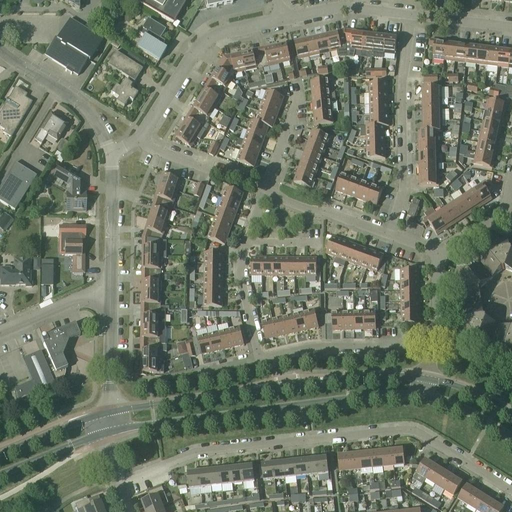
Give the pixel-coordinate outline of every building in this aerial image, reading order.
[(0,0),(0,2),(3,0),(31,0),(32,1),(33,2),(34,3),(35,3),(36,4),(37,4),(38,4),(39,4),(40,4),(41,3),(42,2),(43,1),(46,3),(50,0),(53,0),(55,1),(55,0),(59,0),(79,11),(79,0),(0,0)] [(146,0),(162,9),(167,0),(146,0)] [(204,0),(207,10),(232,4),(231,0),(204,0)] [(45,56),(66,70),(78,77),(88,61),(89,62),(103,41),(70,20),(57,41),(55,40),(45,56)] [(148,20),(142,30),(139,35),(144,38),(137,48),(159,62),(166,50),(162,48),(164,44),(160,40),(165,31),(148,20)] [(347,56),(345,30),(327,35),(331,53),(337,52),(338,58),(347,58),(347,56)] [(362,52),(365,33),(345,30),(347,56),(354,57),(356,51),(362,52)] [(373,53),(375,34),(365,33),(362,52),(373,53)] [(373,53),(384,55),(386,35),(375,34),(373,53)] [(331,53),(327,35),(316,37),(320,56),(331,53)] [(386,35),(384,55),(395,56),(397,37),(386,35)] [(320,56),(316,37),(305,39),(310,58),(320,56)] [(310,58),(305,39),(294,42),(298,61),(310,58)] [(444,61),(447,42),(431,40),(430,47),(435,48),(433,60),(444,61)] [(455,63),(457,44),(447,42),(444,61),(455,63)] [(287,43),(275,46),(280,65),(291,62),(287,43)] [(466,64),(468,45),(457,44),(455,63),(466,64)] [(477,65),(479,46),(468,45),(466,64),(477,65)] [(280,65),(275,46),(264,48),(266,55),(260,56),(263,68),(268,67),(280,65)] [(487,67),(490,47),(479,46),(477,65),(487,67)] [(490,47),(487,67),(487,73),(497,74),(498,68),(500,49),(490,47)] [(509,69),(511,50),(500,49),(498,68),(509,69)] [(263,68),(260,56),(254,57),(253,51),(242,53),(246,72),(257,70),(263,68)] [(115,52),(107,65),(127,78),(125,82),(124,81),(119,89),(116,87),(110,94),(118,99),(116,103),(124,108),(129,100),(132,103),(137,95),(130,90),(132,86),(128,83),(130,80),(134,83),(143,70),(115,52)] [(246,72),(242,53),(224,57),(222,60),(230,72),(232,69),(233,68),(235,75),(246,72)] [(224,94),(227,89),(233,79),(228,76),(227,76),(217,70),(210,79),(216,83),(213,88),(224,94)] [(312,93),(330,92),(329,81),(311,82),(312,93)] [(370,95),(388,95),(388,84),(369,84),(370,95)] [(0,113),(0,128),(4,131),(3,133),(11,138),(32,103),(25,98),(27,95),(15,88),(7,101),(10,103),(8,105),(6,104),(0,113)] [(224,94),(213,88),(210,93),(204,89),(198,99),(215,109),(221,99),(224,94)] [(422,100),(442,100),(441,88),(422,89),(422,100)] [(263,103),(280,109),(284,98),(267,92),(263,103)] [(313,104),(331,102),(330,92),(312,93),(313,104)] [(388,95),(370,95),(370,106),(388,106),(388,95)] [(215,109),(198,99),(193,109),(198,112),(195,117),(206,124),(209,119),(215,109)] [(423,111),(442,111),(442,100),(422,100),(423,111)] [(486,112),(504,116),(507,105),(488,101),(486,112)] [(314,115),(332,113),(331,102),(313,104),(314,115)] [(259,113),(277,119),(280,109),(263,103),(259,113)] [(388,106),(370,106),(370,117),(389,116),(388,106)] [(423,122),(442,121),(442,111),(423,111),(423,122)] [(483,123),(502,127),(504,116),(486,112),(483,123)] [(252,121),(269,128),(273,129),(277,119),(259,113),(256,123),(252,121)] [(314,115),(315,126),(333,124),(332,113),(314,115)] [(34,140),(42,145),(47,136),(57,142),(66,128),(67,128),(69,125),(61,119),(60,120),(55,117),(54,119),(50,116),(40,131),(34,140)] [(366,128),(389,127),(389,116),(370,117),(370,127),(366,127),(366,128)] [(206,124),(195,117),(192,122),(186,119),(181,129),(197,139),(203,129),(206,124)] [(248,132),(265,138),(269,128),(252,121),(248,132)] [(418,133),(442,132),(442,121),(423,122),(423,132),(418,132),(418,133)] [(481,133),(500,137),(502,127),(483,123),(481,133)] [(366,138),(385,138),(385,128),(389,127),(366,128),(366,138)] [(197,139),(181,129),(175,138),(191,148),(197,139)] [(244,142),(262,148),(265,138),(248,132),(244,142)] [(309,142),(326,148),(330,138),(312,132),(309,142)] [(419,144),(438,143),(438,133),(442,133),(442,132),(418,133),(419,144)] [(478,144),(497,148),(500,137),(481,133),(478,144)] [(367,149),(385,149),(385,138),(366,138),(367,149)] [(56,151),(62,154),(68,144),(63,140),(56,151)] [(241,152),(258,158),(262,148),(244,142),(241,152)] [(305,152),(322,159),(326,148),(309,142),(305,152)] [(208,155),(214,157),(219,145),(214,143),(208,155)] [(419,144),(419,154),(438,154),(438,143),(419,144)] [(476,154),(495,159),(497,148),(478,144),(476,154)] [(385,160),(385,149),(367,149),(367,160),(385,160)] [(258,158),(241,152),(237,162),(254,169),(258,158)] [(301,162),(319,169),(322,159),(305,152),(301,162)] [(467,152),(460,152),(459,163),(463,163),(464,157),(467,157),(467,152)] [(438,154),(419,154),(419,165),(438,165),(438,154)] [(476,154),(474,165),(492,170),(495,159),(476,154)] [(298,172),(315,179),(319,169),(301,162),(298,172)] [(15,164),(0,187),(0,202),(15,211),(36,177),(15,164)] [(438,165),(419,165),(419,176),(439,175),(438,165)] [(54,176),(67,184),(67,194),(66,212),(85,212),(86,194),(84,194),(84,180),(60,166),(54,176)] [(298,172),(294,183),(311,189),(315,179),(298,172)] [(449,175),(454,180),(458,177),(455,174),(453,172),(449,175)] [(336,192),(346,196),(352,179),(342,175),(336,192)] [(439,175),(419,176),(420,187),(439,187),(439,175)] [(449,175),(446,179),(451,184),(454,180),(449,175)] [(177,193),(181,182),(162,176),(159,187),(177,193)] [(352,179),(346,196),(356,200),(363,182),(352,179)] [(454,185),(459,190),(462,186),(457,181),(454,185)] [(363,182),(356,200),(366,203),(373,186),(363,182)] [(473,190),(484,206),(492,200),(486,190),(490,187),(486,182),(473,190)] [(200,199),(204,186),(198,184),(194,197),(200,199)] [(454,185),(451,188),(456,193),(459,190),(454,185)] [(373,186),(366,203),(377,207),(383,190),(373,186)] [(177,193),(159,187),(156,198),(162,200),(160,205),(172,209),(174,203),(177,193)] [(223,199),(240,205),(244,195),(226,188),(223,199)] [(463,196),(474,212),(484,206),(473,190),(463,196)] [(454,202),(465,218),(474,212),(463,196),(454,202)] [(219,209),(236,215),(240,205),(223,199),(219,209)] [(445,208),(456,224),(465,218),(454,202),(445,208)] [(172,209),(160,205),(159,209),(153,207),(149,220),(167,225),(170,215),(172,209)] [(412,205),(408,217),(414,219),(419,207),(412,205)] [(445,208),(436,214),(447,230),(456,224),(445,208)] [(215,219),(232,225),(236,215),(219,209),(215,219)] [(4,213),(0,217),(0,229),(4,233),(14,221),(4,213)] [(447,230),(436,214),(423,223),(426,229),(430,226),(437,236),(447,230)] [(211,229),(229,236),(232,225),(215,219),(211,229)] [(167,225),(149,220),(146,229),(152,230),(149,240),(162,242),(163,236),(164,236),(167,225)] [(65,257),(73,257),(73,274),(85,274),(85,256),(82,256),(82,237),(85,237),(85,227),(68,227),(68,242),(65,242),(65,257)] [(229,236),(211,229),(208,240),(225,246),(229,236)] [(336,259),(343,241),(332,238),(326,255),(336,259)] [(162,242),(149,240),(149,247),(142,247),(142,259),(162,259),(162,248),(162,246),(167,245),(167,243),(166,242),(162,242)] [(343,241),(336,259),(347,262),(353,245),(343,241)] [(511,253),(510,251),(508,242),(490,245),(491,254),(490,254),(490,255),(490,256),(468,274),(466,275),(458,271),(451,289),(459,292),(459,293),(460,294),(461,294),(463,308),(482,305),(479,291),(480,289),(502,271),(505,270),(511,273),(511,253)] [(353,245),(347,262),(357,266),(363,249),(353,245)] [(363,249),(357,266),(367,270),(373,252),(363,249)] [(384,256),(373,252),(367,270),(377,274),(384,256)] [(205,265),(223,265),(223,254),(205,254),(205,265)] [(162,259),(142,259),(142,270),(149,270),(149,276),(161,276),(161,270),(162,259)] [(251,277),(262,277),(263,259),(252,259),(251,277)] [(263,259),(262,277),(273,277),(273,259),(263,259)] [(273,259),(273,277),(284,278),(284,259),(273,259)] [(284,259),(284,278),(295,278),(295,259),(284,259)] [(295,259),(295,278),(306,278),(306,259),(295,259)] [(306,259),(306,278),(317,278),(317,259),(306,259)] [(204,275),(223,276),(223,265),(205,265),(204,275)] [(53,288),(53,268),(41,267),(41,287),(53,288)] [(1,269),(0,287),(9,287),(9,286),(25,286),(25,288),(32,288),(32,284),(30,284),(30,270),(9,270),(9,269),(1,269)] [(400,271),(401,282),(419,282),(419,271),(400,271)] [(204,286),(223,287),(223,276),(204,275),(204,286)] [(161,276),(149,276),(148,282),(142,282),(142,293),(161,294),(161,282),(161,276)] [(419,282),(401,282),(401,293),(419,293),(419,282)] [(222,297),(223,287),(204,286),(204,297),(222,297)] [(161,294),(142,293),(142,304),(148,304),(148,311),(161,311),(161,310),(166,310),(166,307),(161,307),(161,305),(161,294)] [(419,293),(401,293),(401,304),(420,304),(419,293)] [(222,297),(204,297),(204,310),(209,310),(209,308),(222,308),(222,297)] [(420,304),(401,304),(401,315),(420,314),(420,304)] [(486,321),(484,319),(482,305),(463,308),(466,322),(465,322),(464,324),(465,324),(458,330),(470,344),(477,339),(479,338),(490,343),(505,348),(505,349),(506,351),(507,350),(509,359),(511,358),(511,330),(497,325),(486,321)] [(166,311),(161,311),(148,311),(148,316),(141,316),(141,328),(161,328),(161,314),(166,314),(166,311)] [(308,331),(319,329),(315,311),(304,313),(308,331)] [(308,331),(304,313),(293,316),(298,334),(308,331)] [(344,332),(343,313),(332,313),(333,332),(344,332)] [(354,331),(354,313),(343,313),(344,332),(354,331)] [(365,331),(365,313),(354,313),(354,331),(365,331)] [(365,331),(376,331),(376,313),(365,313),(365,331)] [(420,314),(401,315),(402,326),(420,325),(420,314)] [(298,334),(293,316),(283,318),(287,336),(298,334)] [(287,336),(283,318),(272,321),(276,339),(287,336)] [(276,339),(272,321),(262,323),(266,341),(276,339)] [(22,360),(32,382),(14,390),(20,402),(55,387),(55,386),(58,384),(61,382),(63,380),(64,377),(65,375),(66,372),(65,371),(65,369),(67,368),(63,357),(64,353),(65,353),(66,352),(67,352),(67,351),(68,351),(68,350),(67,349),(67,348),(66,348),(69,341),(80,337),(75,325),(46,337),(45,336),(44,336),(43,336),(42,336),(41,336),(41,337),(41,338),(41,339),(41,340),(46,351),(41,353),(41,352),(22,360)] [(161,328),(141,328),(141,339),(148,339),(147,345),(160,345),(161,328)] [(234,348),(244,346),(240,328),(229,331),(234,348)] [(234,348),(229,331),(219,333),(223,351),(234,348)] [(223,351),(219,333),(208,335),(213,353),(223,351)] [(213,353),(208,335),(197,338),(202,356),(213,353)] [(167,345),(160,345),(147,345),(147,351),(141,351),(141,362),(160,363),(160,352),(167,353),(167,345)] [(193,345),(187,346),(190,359),(196,357),(193,345)] [(160,363),(141,362),(140,374),(160,374),(160,363)] [(392,451),(394,467),(405,466),(403,450),(392,451)] [(381,453),(383,468),(394,467),(392,451),(381,453)] [(383,468),(381,453),(371,454),(372,470),(383,468)] [(372,470),(371,454),(360,455),(362,471),(372,470)] [(349,456),(351,472),(362,471),(360,455),(349,456)] [(349,456),(338,457),(340,473),(351,472),(349,456)] [(316,459),(318,476),(329,474),(327,458),(316,459)] [(305,461),(307,477),(318,476),(316,459),(305,461)] [(294,462),(296,478),(307,477),(305,461),(294,462)] [(417,474),(426,480),(435,467),(425,461),(417,474)] [(284,463),(285,479),(296,478),(294,462),(284,463)] [(273,464),(275,480),(285,479),(284,463),(273,464)] [(273,464),(262,465),(264,482),(275,480),(273,464)] [(242,468),(244,484),(255,483),(253,466),(242,468)] [(435,467),(426,480),(435,486),(444,472),(435,467)] [(242,468),(231,469),(233,485),(244,484),(242,468)] [(233,485),(231,469),(220,470),(222,486),(233,485)] [(210,471),(211,487),(222,486),(220,470),(210,471)] [(199,472),(200,489),(211,487),(210,471),(199,472)] [(200,489),(199,472),(188,474),(189,490),(200,489)] [(444,472),(435,486),(444,492),(453,478),(444,472)] [(453,478),(444,492),(454,498),(462,484),(453,478)] [(180,494),(187,494),(186,486),(177,487),(179,491),(180,491),(180,494)] [(476,492),(467,487),(458,500),(468,506),(476,492)] [(145,511),(148,511),(163,506),(159,496),(165,494),(162,488),(149,493),(151,499),(142,503),(145,511)] [(476,492),(468,506),(477,511),(485,498),(476,492)] [(172,495),(174,502),(181,500),(179,493),(172,495)] [(485,498),(477,511),(489,511),(494,504),(485,498)] [(84,511),(104,511),(100,502),(90,506),(88,500),(75,505),(77,511),(83,509),(84,511)]
